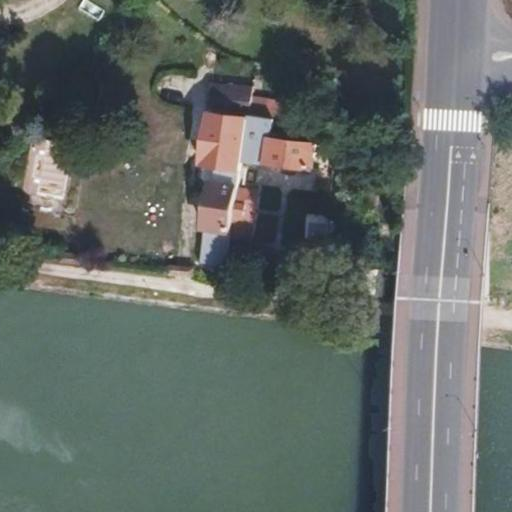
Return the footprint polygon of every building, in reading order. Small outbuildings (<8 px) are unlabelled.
[(238,193),(240,161),(240,160),(244,116),(257,118),(281,120),(283,102),(246,98),(246,91),(205,87),(202,135),(219,136),(218,147),(216,186),(212,186),(209,232),(213,232),(211,265),(233,267),(235,241),(238,193)] [(310,168),(313,143),(279,139),(279,133),(256,131),(257,118),(244,116),(240,160),(310,168)] [(218,147),(219,136),(202,135),(201,145),(218,147)] [(39,165),(52,165),(53,143),(40,143),(39,165)] [(253,242),(255,216),(247,215),(249,193),(238,193),(235,241),(253,242)]
